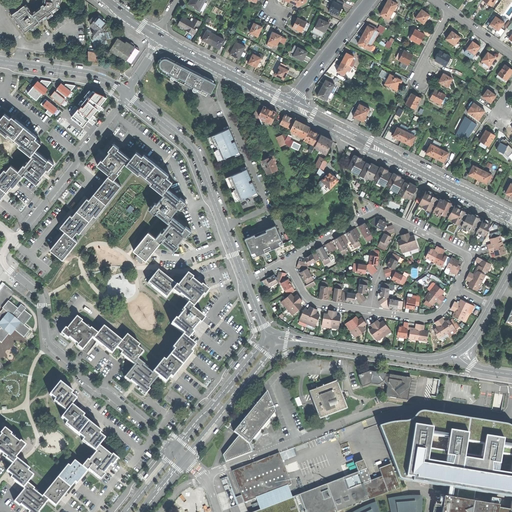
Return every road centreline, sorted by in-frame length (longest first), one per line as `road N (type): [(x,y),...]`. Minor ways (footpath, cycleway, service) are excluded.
road 1 (residential): [(174,450),(48,344),(40,296),(3,261),(14,239)]
road 2 (secondary): [(289,105),(511,216)]
road 3 (residential): [(286,260),(379,211),(466,255),(455,288)]
road 4 (residential): [(224,225),(265,203),(220,97),(225,72)]
road 5 (tertiary): [(272,339),(422,360),(455,353)]
road 6 (residential): [(14,239),(126,92)]
road 7 (tertiary): [(224,225),(191,146),(126,92)]
road 8 (tertiary): [(183,458),(270,353),(272,339)]
road 9 (tertiary): [(272,339),(174,450)]
road 10 (tertiary): [(370,0),(289,105)]
